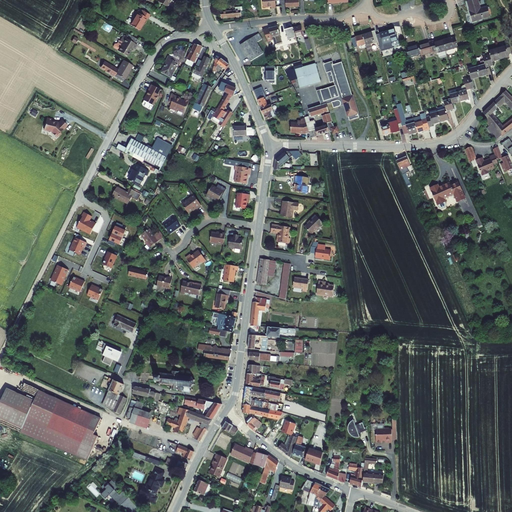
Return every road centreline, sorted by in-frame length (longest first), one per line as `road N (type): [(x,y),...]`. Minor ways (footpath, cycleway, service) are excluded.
road 1 (residential): [(268,144),(443,141),(511,70)]
road 2 (unclassified): [(79,198),(0,362)]
road 3 (residential): [(211,23),(158,49),(108,139)]
road 4 (tertiary): [(229,404),(255,251)]
road 5 (residential): [(225,411),(303,471),(353,491)]
road 6 (residential): [(82,377),(101,372),(229,404)]
road 7 (residential): [(215,30),(340,16),(361,3)]
road 8 (tertiary): [(268,144),(215,30)]
